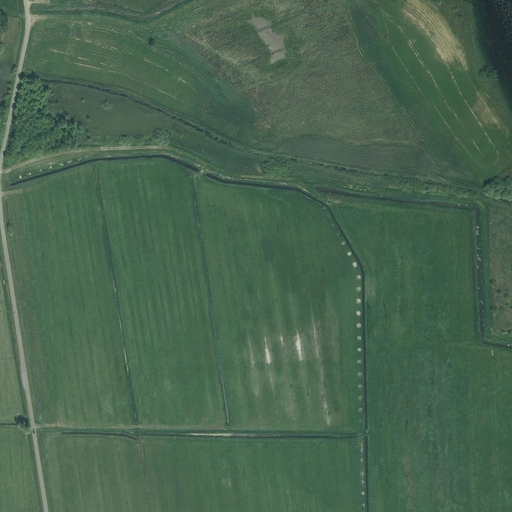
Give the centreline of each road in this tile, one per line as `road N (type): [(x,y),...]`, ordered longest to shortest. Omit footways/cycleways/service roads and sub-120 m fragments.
road 1 (unclassified): [(46,511),(0,190)]
road 2 (unknown): [(29,21),(103,17),(134,24),(193,59),(225,96)]
road 3 (unclassified): [(0,170),(25,50),(25,0)]
